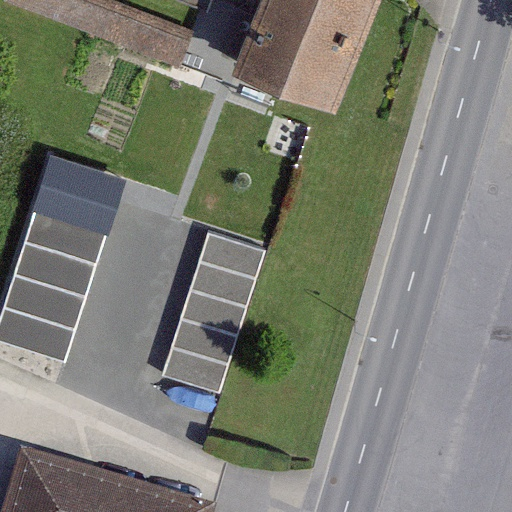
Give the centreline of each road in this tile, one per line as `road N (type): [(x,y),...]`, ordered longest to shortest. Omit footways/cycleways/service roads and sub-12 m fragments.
road 1 (unclassified): [(500,0),(348,511)]
road 2 (unknown): [(320,511),(54,423),(24,420),(0,433)]
